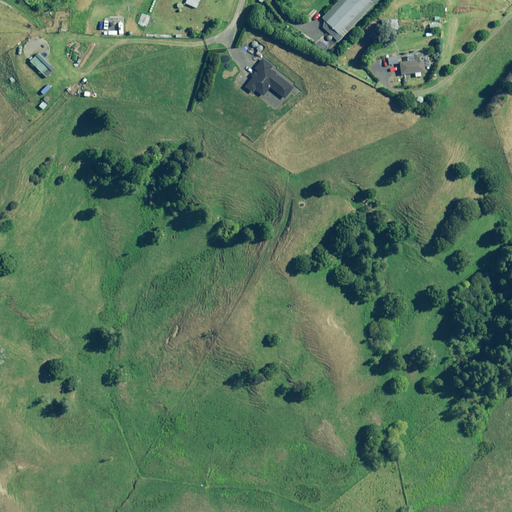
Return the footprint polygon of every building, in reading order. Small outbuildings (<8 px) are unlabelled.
[(200,0),(186,0),(185,3),(197,8),(200,0)] [(374,3),(370,0),(338,0),(322,18),(326,23),(322,27),(334,38),(337,34),(342,38),(374,3)] [(150,17),(142,13),(138,24),(145,27),(150,17)] [(397,30),(396,20),(381,20),(381,31),(397,30)] [(368,27),(363,22),(357,27),(362,32),(368,27)] [(54,69),(38,53),(30,62),(46,78),(54,69)] [(424,71),(421,54),(414,54),(415,60),(398,62),(400,75),(414,73),(415,77),(420,76),(420,72),(424,71)] [(272,66),(262,59),(255,69),(257,71),(244,87),(252,93),(255,90),(263,96),(270,87),(284,99),(293,88),(270,69),(272,66)] [(46,105),(43,102),(38,106),(42,110),(46,105)]
